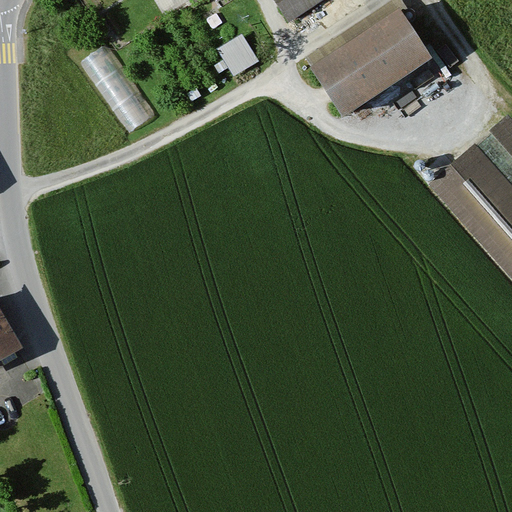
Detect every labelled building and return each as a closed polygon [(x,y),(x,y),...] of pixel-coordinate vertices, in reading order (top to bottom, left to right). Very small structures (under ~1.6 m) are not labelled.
[(277,0),(289,19),(320,0),(277,0)] [(405,7),(316,63),(350,116),(439,60),(405,7)] [(244,30),(219,46),(236,71),(260,55),(244,30)] [(124,127),(151,115),(117,39),(90,51),(124,127)] [(511,115),(492,132),(511,155),(511,115)] [(511,187),(475,145),(430,184),(511,277),(511,187)] [(0,303),(0,365),(26,351),(0,303)]
